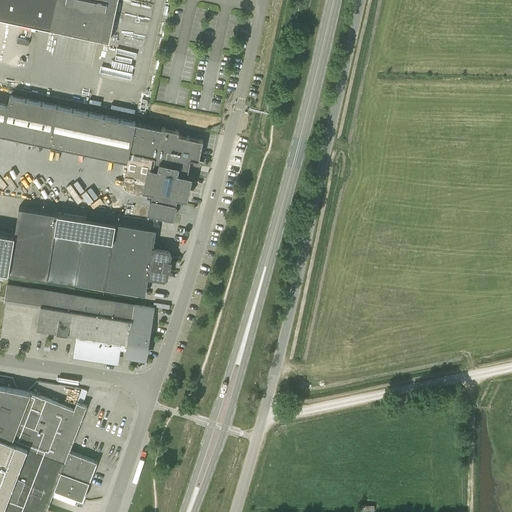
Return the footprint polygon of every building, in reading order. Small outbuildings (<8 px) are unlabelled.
[(0,0),(0,16),(34,24),(50,28),(109,40),(138,47),(148,0),(0,0)] [(0,103),(0,134),(127,161),(129,151),(155,157),(153,165),(148,164),(143,188),(148,189),(146,196),(151,197),(148,213),(173,219),(176,202),(181,203),(182,201),(187,175),(188,172),(189,171),(190,171),(191,170),(193,169),(194,168),(195,167),(196,166),(197,165),(197,163),(198,162),(198,160),(199,158),(203,140),(178,135),(178,131),(161,128),(9,95),(7,105),(0,103)] [(0,231),(0,270),(8,272),(145,294),(148,276),(164,278),(167,276),(168,270),(170,270),(172,259),(170,259),(171,253),(169,250),(153,247),(156,229),(116,222),(86,218),(58,213),(19,207),(14,234),(0,231)] [(151,324),(154,307),(73,295),(37,289),(7,284),(4,300),(40,306),(36,330),(127,345),(127,343),(133,344),(132,347),(142,349),(141,350),(143,350),(146,331),(148,331),(150,323),(151,324)] [(74,408),(31,391),(0,385),(0,511),(45,511),(55,487),(82,498),(89,481),(90,478),(91,478),(96,465),(95,465),(96,462),(97,462),(97,461),(96,460),(84,456),(83,455),(82,455),(71,451),(71,450),(69,450),(86,407),(87,405),(85,404),(85,405),(76,401),(74,408)]
